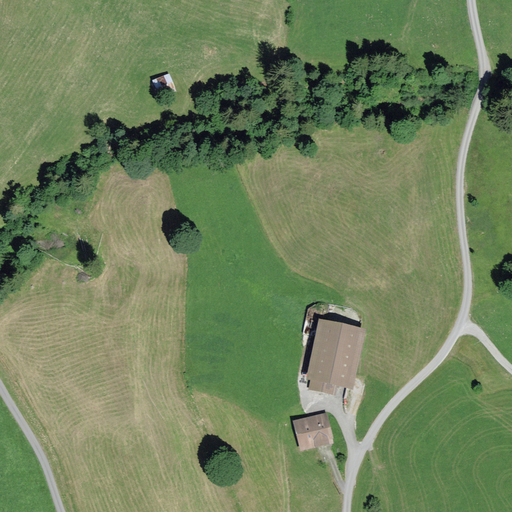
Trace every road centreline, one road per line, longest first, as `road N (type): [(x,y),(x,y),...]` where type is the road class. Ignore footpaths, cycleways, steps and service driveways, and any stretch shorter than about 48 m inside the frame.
road 1 (residential): [(346,511),(358,454),(440,356),(465,308),(460,168),(484,77),(471,0)]
road 2 (residential): [(0,387),(41,453),(62,511)]
